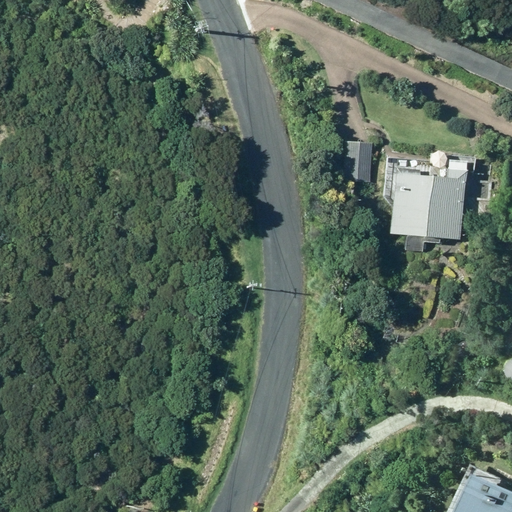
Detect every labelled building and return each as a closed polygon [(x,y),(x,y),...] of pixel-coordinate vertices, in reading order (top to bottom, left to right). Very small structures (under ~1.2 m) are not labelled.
[(382,0),(362,0),(362,2),(363,5),(365,7),(368,9),(371,9),(375,9),(378,8),(380,6),(381,3),(383,0),(382,0)] [(369,182),(370,143),(343,142),(342,181),(369,182)] [(394,170),(388,235),(406,236),(405,250),(420,252),(422,237),(458,240),(464,173),(446,171),(445,179),(416,176),(416,172),(394,170)] [(510,362),(511,357),(511,335),(508,334),(498,355),(510,362)] [(511,511),(511,488),(478,470),(457,511),(511,511)]
